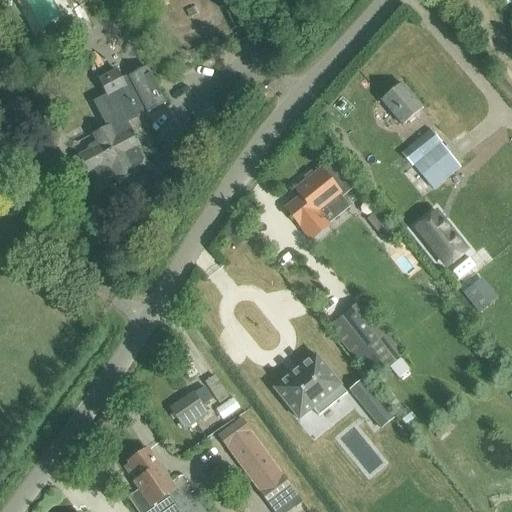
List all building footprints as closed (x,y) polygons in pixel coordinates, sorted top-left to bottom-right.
[(164,104),(146,69),(121,82),(116,72),(98,81),(107,99),(110,97),(118,111),(139,100),(146,114),(164,104)] [(380,102),(401,127),(421,110),(400,85),(380,102)] [(66,141),(64,148),(74,151),(94,190),(91,200),(98,202),(101,192),(143,170),(153,173),(156,166),(145,163),(126,126),(129,116),(144,108),(139,100),(118,111),(110,97),(107,99),(106,97),(99,100),(113,125),(76,144),(66,141)] [(401,174),(422,200),(460,169),(429,131),(400,155),(410,167),(401,174)] [(300,198),(285,210),(298,227),(299,227),(310,241),(327,227),(316,213),(339,194),(338,193),(350,183),(335,165),(323,174),(320,171),(294,191),(300,198)] [(435,214),(416,230),(446,267),(465,252),(435,214)] [(380,215),(372,221),(379,231),(388,224),(380,215)] [(475,284),(462,294),(478,314),(490,304),(475,284)] [(354,360),(367,350),(369,348),(371,347),(386,334),(378,324),(361,303),(335,323),(329,329),(330,331),(354,360)] [(346,395),(315,356),(273,390),(298,421),(312,410),(318,418),(346,395)] [(393,419),(362,381),(348,392),(380,430),(393,419)] [(202,388),(192,395),(197,401),(201,407),(211,400),(202,388)] [(199,421),(194,413),(202,408),(201,407),(197,401),(192,395),(192,394),(169,410),(184,431),(199,421)] [(240,421),(217,438),(272,511),(289,511),(301,503),(297,498),(292,489),(240,421)] [(442,428),(434,433),(440,441),(447,435),(442,428)] [(146,451),(128,463),(129,465),(124,469),(140,492),(139,493),(140,494),(129,502),(136,511),(174,511),(164,497),(173,491),(146,451)]
